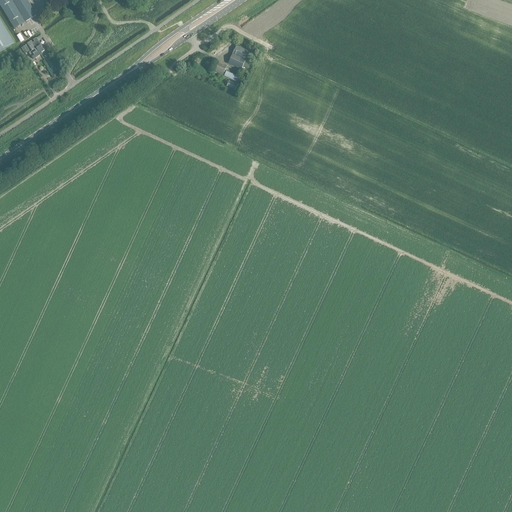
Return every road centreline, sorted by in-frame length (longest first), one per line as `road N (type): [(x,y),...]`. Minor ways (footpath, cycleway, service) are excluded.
road 1 (unclassified): [(152,30),(0,135)]
road 2 (primary): [(0,161),(121,78)]
road 3 (primary): [(121,78),(239,0)]
road 4 (primary): [(222,0),(121,78)]
road 5 (track): [(171,75),(170,67),(228,26),(269,46)]
